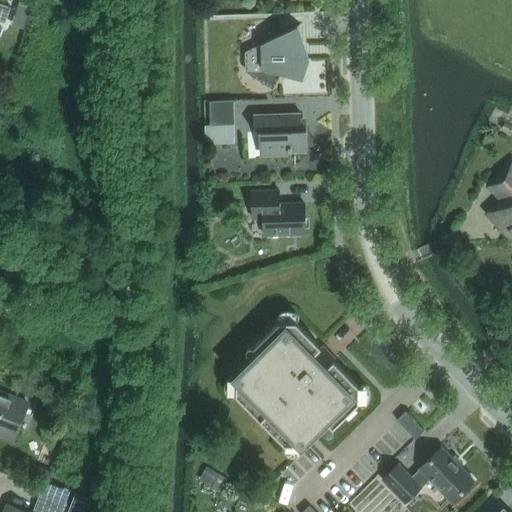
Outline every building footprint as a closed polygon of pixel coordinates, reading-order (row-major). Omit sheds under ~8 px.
[(18,2),(13,18),(25,21),(30,5),(18,2)] [(0,21),(5,23),(11,7),(0,3),(0,21)] [(300,24),(248,50),(249,60),(246,60),(246,61),(249,61),(249,72),(271,84),(278,74),(304,81),(312,60),(312,59),(300,24)] [(233,143),(232,99),(208,100),(209,124),(203,124),(204,143),(233,143)] [(288,152),(307,151),(306,129),(301,130),(300,113),(253,115),(253,132),(258,132),(259,148),(288,148),(288,152)] [(489,213),(511,236),(511,163),(489,186),(502,199),(489,213)] [(263,235),(305,233),(304,203),(279,204),(279,190),(251,191),(252,218),(263,218),(263,235)] [(236,378),(236,395),(293,453),(326,421),(333,428),(358,403),(358,386),(296,322),(278,322),(253,347),(260,354),(236,378)] [(0,435),(10,440),(26,400),(0,390),(0,435)] [(405,411),(396,420),(415,439),(424,430),(405,411)] [(441,447),(419,468),(420,469),(411,477),(398,464),(382,479),(405,503),(421,487),(420,487),(429,478),(451,501),(473,480),(441,447)] [(226,478),(206,465),(197,478),(218,491),(226,478)] [(62,511),(67,502),(40,492),(32,511),(25,511),(7,505),(3,511),(62,511)] [(68,511),(86,511),(91,499),(75,493),(68,511)]
